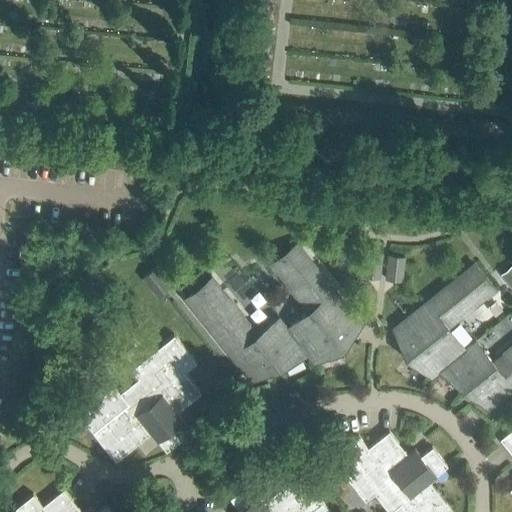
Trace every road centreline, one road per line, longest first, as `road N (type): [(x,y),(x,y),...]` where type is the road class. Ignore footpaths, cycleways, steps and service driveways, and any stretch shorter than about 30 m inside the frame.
road 1 (residential): [(181,462),(206,434),(365,399),(404,399),(436,413),(468,443),(477,511)]
road 2 (residential): [(0,477),(18,455),(45,446),(100,471),(135,475),(181,462)]
